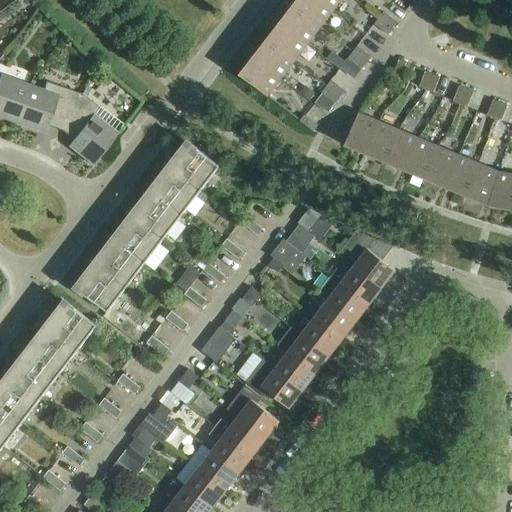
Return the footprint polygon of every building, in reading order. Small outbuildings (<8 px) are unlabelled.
[(318,0),(297,0),(292,7),(320,29),(333,12),(318,0)] [(318,0),(333,12),(342,0),(318,0)] [(292,7),(279,24),(307,46),(320,29),(292,7)] [(384,13),(379,19),(393,30),(397,24),(384,13)] [(393,30),(379,19),(374,25),(388,36),(393,30)] [(279,24),(266,41),(294,63),(307,46),(279,24)] [(266,41),(253,59),(281,80),(294,63),(266,41)] [(357,47),(353,54),(366,64),(371,58),(357,47)] [(366,64),(353,54),(348,60),(361,70),(366,64)] [(281,80),(253,59),(239,76),(267,98),(281,80)] [(392,77),(400,80),(406,64),(399,61),(392,77)] [(419,88),(426,91),(433,76),(426,73),(419,88)] [(0,118),(16,124),(29,87),(0,76),(0,118)] [(433,76),(426,91),(433,94),(440,79),(433,76)] [(331,82),(326,88),(340,98),(345,92),(331,82)] [(48,127),(61,132),(81,96),(46,83),(43,92),(29,87),(16,124),(45,135),(48,127)] [(319,97),(305,87),(299,94),(313,105),(319,97)] [(453,103),(460,106),(467,90),(459,87),(453,103)] [(81,96),(61,132),(73,141),(68,147),(93,166),(117,135),(92,115),(99,109),(85,99),(90,90),(86,88),(81,96)] [(340,98),(326,88),(322,94),(335,104),(340,98)] [(467,90),(460,106),(467,109),(474,93),(467,90)] [(487,117),(494,120),(501,104),(493,101),(487,117)] [(501,104),(494,120),(501,123),(508,107),(501,104)] [(345,147),(365,156),(379,123),(358,115),(345,147)] [(300,122),(313,133),(318,126),(304,116),(300,122)] [(365,156),(385,164),(399,132),(379,123),(365,156)] [(385,164),(405,173),(419,140),(399,132),(385,164)] [(405,173),(425,181),(439,148),(419,140),(405,173)] [(165,173),(150,192),(182,217),(219,168),(188,143),(172,163),(164,164),(165,173)] [(425,181),(445,189),(459,156),(439,148),(425,181)] [(445,189),(465,198),(479,165),(459,156),(445,189)] [(488,207),(499,173),(479,165),(465,198),(488,207)] [(488,207),(511,211),(511,175),(499,173),(488,207)] [(128,221),(113,240),(145,265),(182,217),(150,192),(135,211),(126,213),(128,221)] [(300,225),(299,226),(309,233),(322,216),(309,210),(298,224),(300,225)] [(241,223),(249,230),(254,223),(246,217),(241,223)] [(254,223),(249,230),(257,236),(262,229),(254,223)] [(309,233),(299,226),(295,232),(304,240),(309,233)] [(360,260),(354,268),(382,289),(395,272),(382,262),(393,247),(375,240),(356,232),(344,248),(360,260)] [(145,265),(113,240),(98,260),(89,261),(91,269),(75,289),(107,314),(145,265)] [(223,247),(231,253),(236,247),(228,241),(223,247)] [(236,247),(231,253),(239,260),(244,253),(236,247)] [(278,254),(273,260),(283,268),(288,262),(278,254)] [(283,268),(273,260),(268,266),(278,274),(283,268)] [(188,287),(203,272),(196,265),(181,279),(188,287)] [(204,271),(213,278),(218,271),(209,265),(204,271)] [(337,270),(331,278),(369,307),(382,289),(354,268),(347,277),(337,270)] [(218,271),(213,278),(221,284),(226,278),(218,271)] [(318,295),(327,302),(328,302),(356,324),(369,307),(331,278),(318,295)] [(251,288),(247,294),(257,302),(261,296),(251,288)] [(186,295),(194,302),(199,295),(190,289),(186,295)] [(257,302),(247,294),(242,300),(252,308),(257,302)] [(199,295),(194,302),(202,308),(207,302),(199,295)] [(328,302),(327,302),(314,319),(342,341),(356,324),(328,302)] [(42,332),(27,351),(59,376),(97,327),(65,303),(50,322),(41,324),(42,332)] [(225,322),(220,328),(230,336),(243,319),(234,312),(225,322)] [(167,319),(175,326),(180,319),(172,313),(167,319)] [(180,319),(175,326),(183,332),(188,326),(180,319)] [(314,319),(301,336),(329,358),(342,341),(314,319)] [(230,336),(220,328),(208,345),(221,355),(227,359),(240,343),(230,336)] [(277,345),(288,354),(316,375),(329,358),(301,336),(291,328),(277,345)] [(148,344),(156,350),(161,344),(153,337),(148,344)] [(161,344),(156,350),(165,357),(170,350),(161,344)] [(221,355),(208,345),(203,352),(215,363),(221,355)] [(5,380),(0,387),(0,406),(22,424),(59,376),(27,351),(13,371),(4,372),(5,380)] [(288,354),(275,371),(303,392),(316,375),(288,354)] [(303,392),(275,371),(263,361),(246,383),(269,400),(272,396),(289,410),(303,392)] [(188,370),(183,377),(193,384),(198,378),(188,370)] [(119,382),(127,388),(132,382),(124,376),(119,382)] [(193,384),(183,377),(179,383),(189,390),(193,384)] [(132,382),(127,388),(135,395),(140,388),(132,382)] [(227,410),(238,419),(266,440),(280,422),(257,405),(262,399),(245,386),(227,410)] [(100,406),(108,413),(113,406),(105,400),(100,406)] [(162,405),(157,411),(167,418),(172,412),(162,405)] [(0,453),(22,424),(0,406),(0,453)] [(113,406),(108,413),(117,419),(122,413),(113,406)] [(167,418),(157,411),(152,417),(162,425),(167,418)] [(221,420),(215,428),(253,457),(266,440),(238,419),(231,428),(221,420)] [(81,430),(90,437),(95,430),(86,424),(81,430)] [(219,444),(212,453),(240,474),(253,457),(215,428),(209,436),(219,444)] [(95,430),(90,437),(98,443),(103,437),(95,430)] [(135,439),(131,445),(141,453),(145,447),(135,439)] [(141,453),(131,445),(126,451),(136,459),(141,453)] [(63,454),(71,461),(76,454),(68,448),(63,454)] [(145,466),(136,459),(126,451),(118,462),(137,477),(145,466)] [(212,453),(199,470),(227,491),(240,474),(212,453)] [(76,454),(71,461),(80,467),(85,461),(76,454)] [(199,470),(186,487),(213,509),(227,491),(199,470)] [(44,479),(53,485),(58,479),(49,472),(44,479)] [(104,479),(114,487),(119,481),(109,473),(104,479)] [(58,479),(53,485),(61,492),(66,485),(58,479)] [(186,487),(172,504),(182,511),(210,511),(213,509),(186,487)] [(84,507),(91,511),(99,511),(105,505),(93,496),(84,507)] [(25,503),(34,510),(39,503),(30,497),(25,503)] [(39,503),(34,510),(36,511),(45,511),(47,510),(39,503)]
